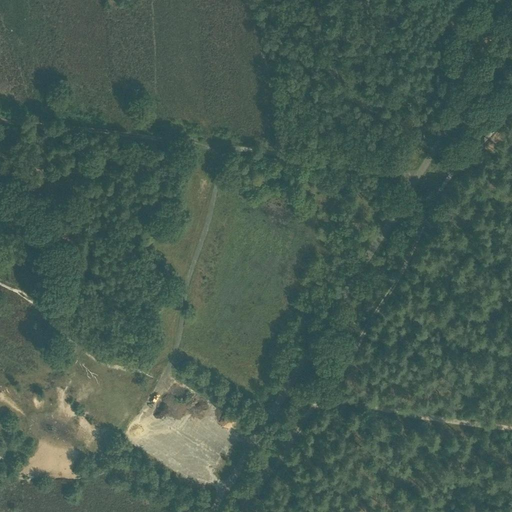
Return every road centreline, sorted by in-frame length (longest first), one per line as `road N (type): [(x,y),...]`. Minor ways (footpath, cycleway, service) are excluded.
road 1 (unclassified): [(253,444),(438,143),(511,54)]
road 2 (track): [(166,369),(224,147),(386,167),(416,179),(435,200)]
road 3 (track): [(511,105),(441,186),(336,396)]
road 4 (track): [(511,427),(336,396),(315,402),(241,511)]
road 5 (track): [(224,147),(0,120)]
